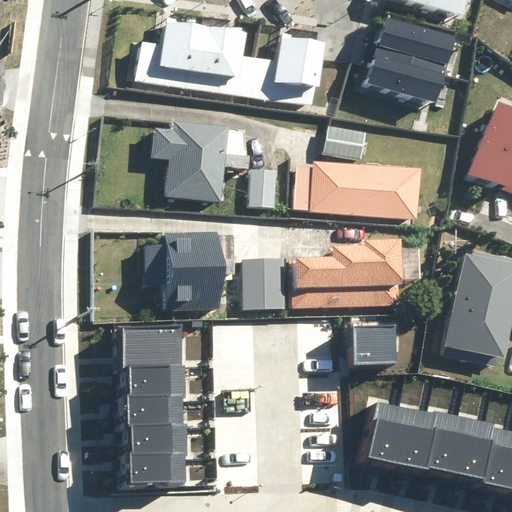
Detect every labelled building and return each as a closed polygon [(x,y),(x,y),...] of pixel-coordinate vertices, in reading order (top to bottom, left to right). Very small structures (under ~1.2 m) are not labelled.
[(457,0),(393,0),(452,18),(457,0)] [(456,35),(388,17),(378,51),(446,70),(456,35)] [(245,31),(163,21),(160,43),(134,40),(129,80),(309,103),(314,66),(316,47),(273,41),(271,60),(242,56),(245,31)] [(446,70),(378,51),(369,84),(437,103),(446,70)] [(460,177),(501,193),(511,164),(511,112),(488,103),(460,177)] [(226,125),(169,121),(168,133),(148,131),(146,162),(164,163),(162,201),(220,205),(226,125)] [(365,132),(324,129),(321,157),(362,161),(365,132)] [(293,210),(310,211),(310,212),(417,218),(420,168),(313,162),(312,167),(294,167),(293,210)] [(278,172),(247,171),(246,208),(277,209),(278,172)] [(235,237),(162,233),(161,250),(143,248),(141,287),(162,289),(161,308),(219,311),(221,261),(233,262),(235,237)] [(333,262),(290,260),(289,308),(403,310),(404,241),(363,240),(363,247),(333,246),(333,262)] [(511,321),(511,259),(468,249),(445,349),(502,362),(511,321)] [(286,262),(239,261),(238,309),(286,310),(286,262)] [(396,324),(354,326),(355,362),(355,364),(397,363),(396,324)] [(180,327),(123,328),(123,367),(128,366),(181,365),(180,327)] [(181,365),(128,366),(128,396),(184,395),(185,396),(185,365),(181,365)] [(184,395),(128,396),(128,425),(130,425),(184,425),(184,395)] [(408,407),(379,401),(369,457),(397,462),(402,435),(408,407)] [(402,435),(397,462),(428,468),(438,413),(408,407),(402,435)] [(438,413),(428,468),(453,473),(464,418),(438,413)] [(494,423),(464,418),(453,473),(485,479),(494,428),(494,423)] [(184,425),(130,425),(131,455),(186,454),(187,455),(187,424),(184,425)] [(511,431),(494,428),(485,479),(484,484),(511,489),(511,431)] [(186,454),(131,455),(131,484),(186,483),(186,454)] [(243,511),(235,502),(223,511),(243,511)]
